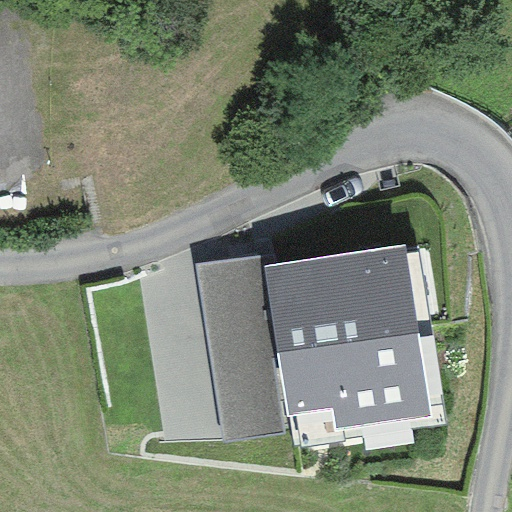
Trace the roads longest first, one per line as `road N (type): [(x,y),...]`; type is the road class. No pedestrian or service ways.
road 1 (residential): [(511,239),(483,162),(441,137),(414,135),(316,166),(124,252),(0,266)]
road 2 (residential): [(488,511),(511,380)]
